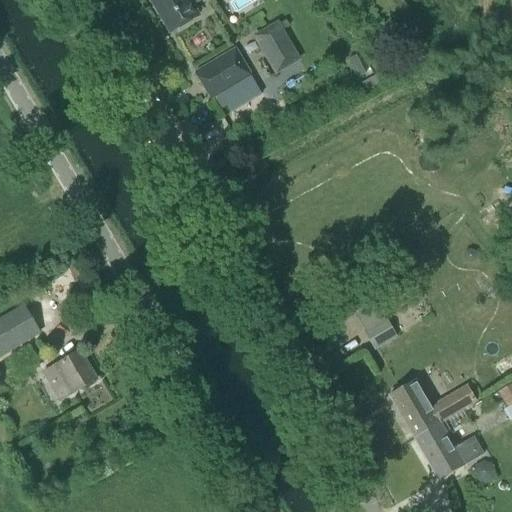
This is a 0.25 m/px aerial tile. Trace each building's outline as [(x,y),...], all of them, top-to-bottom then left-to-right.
[(151,0),(172,34),(198,19),(186,0),(151,0)] [(256,39),(277,74),(298,61),(277,26),(256,39)] [(235,52),(197,75),(211,99),(213,98),(220,111),(241,99),(234,86),(250,77),(249,75),(235,52)] [(348,60),(357,80),(368,75),(359,55),(348,60)] [(385,72),(362,85),(367,95),(380,88),(390,82),(385,72)] [(361,88),(353,92),(357,100),(365,96),(361,88)] [(370,270),(362,275),(366,282),(375,277),(370,270)] [(22,303),(0,315),(0,352),(38,330),(22,303)] [(81,307),(66,316),(72,325),(86,316),(81,307)] [(363,334),(374,352),(398,339),(382,312),(365,322),(370,330),(363,334)] [(9,359),(19,377),(39,366),(29,348),(9,359)] [(45,374),(62,402),(97,382),(80,353),(45,374)] [(415,383),(389,398),(414,441),(440,425),(452,419),(461,414),(477,404),(467,386),(430,408),(415,383)] [(502,412),(509,424),(511,422),(511,385),(498,393),(507,408),(502,412)] [(460,414),(452,419),(458,430),(496,408),(491,398),(461,414),(460,414)] [(414,441),(439,482),(483,456),(482,456),(473,439),(454,449),(440,425),(414,441)] [(474,466),(472,475),(476,483),(484,486),(491,482),(495,473),(491,465),(483,461),(474,466)]
